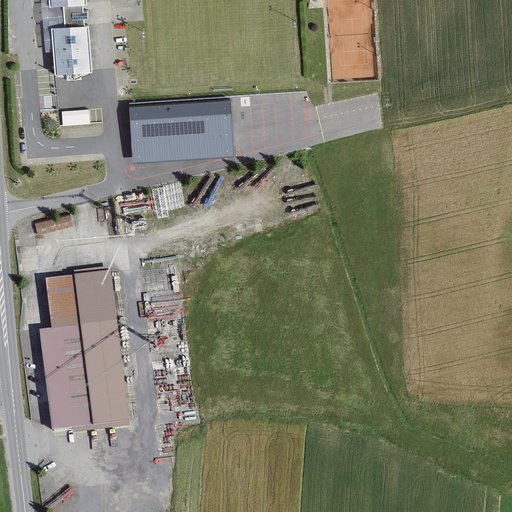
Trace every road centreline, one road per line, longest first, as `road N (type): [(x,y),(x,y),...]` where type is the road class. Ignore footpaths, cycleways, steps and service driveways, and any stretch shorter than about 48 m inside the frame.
road 1 (secondary): [(28,511),(0,263)]
road 2 (unknown): [(116,186),(147,413)]
